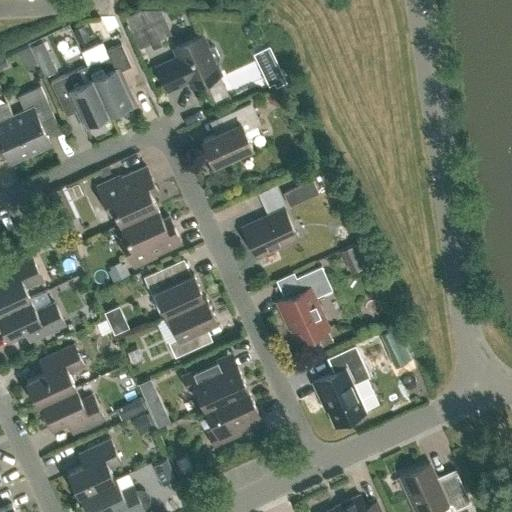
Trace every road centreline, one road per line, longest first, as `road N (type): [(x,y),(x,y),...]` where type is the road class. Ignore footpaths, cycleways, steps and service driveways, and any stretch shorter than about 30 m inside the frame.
road 1 (residential): [(0,201),(128,142),(156,136),(166,143),(318,465)]
road 2 (residential): [(412,0),(474,380)]
road 3 (residential): [(318,465),(437,410),(474,380)]
road 4 (residential): [(53,511),(0,397)]
